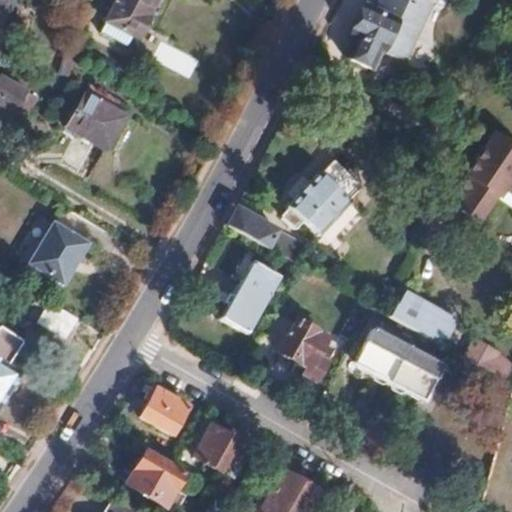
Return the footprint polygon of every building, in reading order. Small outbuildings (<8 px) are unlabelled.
[(139,36),(159,0),(119,0),(105,27),(118,34),(122,27),(139,36)] [(398,61),(424,6),(411,0),(385,0),(378,16),(367,11),(362,8),(348,38),(351,40),(343,57),(369,69),(378,51),(398,61)] [(378,16),(385,0),(372,0),(367,11),(378,16)] [(159,42),(151,61),(190,77),(198,58),(159,42)] [(66,73),(72,55),(63,52),(57,68),(66,73)] [(316,69),(319,64),(312,60),(308,67),(315,70),(316,69)] [(10,111),(21,92),(6,84),(0,94),(0,111),(6,115),(9,111),(10,111)] [(114,114),(85,98),(80,106),(68,100),(60,116),(70,122),(66,131),(96,147),(114,114)] [(511,145),(500,134),(467,168),(471,171),(456,187),(461,190),(453,199),(470,215),(492,192),(495,194),(500,188),(511,198),(511,145)] [(359,187),(329,159),(285,206),(288,208),(283,212),(280,219),(284,222),(291,228),(297,227),(301,222),(317,235),(318,234),(318,235),(349,202),(347,201),(359,187)] [(330,246),(361,214),(349,202),(318,235),(330,246)] [(276,231),(236,208),(226,227),(264,248),(266,249),(276,231)] [(85,245),(49,224),(23,266),(59,288),(85,245)] [(265,298),(231,278),(210,316),(243,335),(265,298)] [(368,307),(319,279),(310,296),(358,323),(368,307)] [(449,322),(397,294),(385,316),(437,346),(449,322)] [(326,342),(294,324),(276,355),(302,369),(299,375),(315,384),(324,368),(314,362),(326,342)] [(438,369),(374,333),(355,368),(418,404),(438,369)] [(496,354),(468,339),(458,357),(471,364),(485,372),(496,354)] [(511,386),(511,362),(496,354),(485,372),(511,386)] [(0,399),(16,373),(0,362),(0,399)] [(185,409),(153,390),(138,416),(170,435),(185,409)] [(236,441),(209,426),(191,458),(218,473),(236,441)] [(183,476),(144,453),(126,486),(164,508),(183,476)] [(306,511),(317,493),(281,473),(259,511),(306,511)] [(136,511),(111,497),(102,511),(136,511)]
